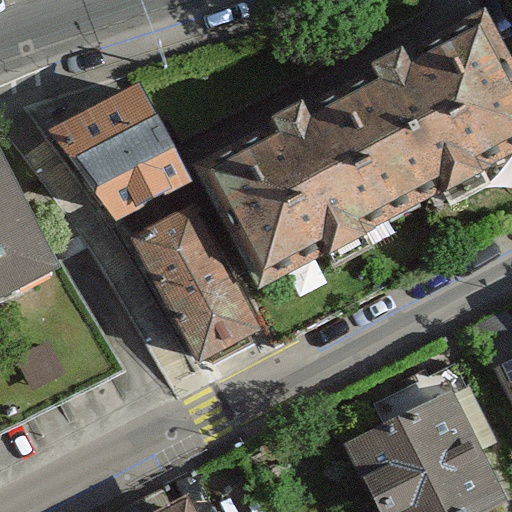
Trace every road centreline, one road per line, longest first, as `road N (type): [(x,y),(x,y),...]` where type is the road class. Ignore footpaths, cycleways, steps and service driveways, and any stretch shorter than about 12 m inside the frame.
road 1 (residential): [(511,262),(3,511)]
road 2 (tertiary): [(0,52),(153,0)]
